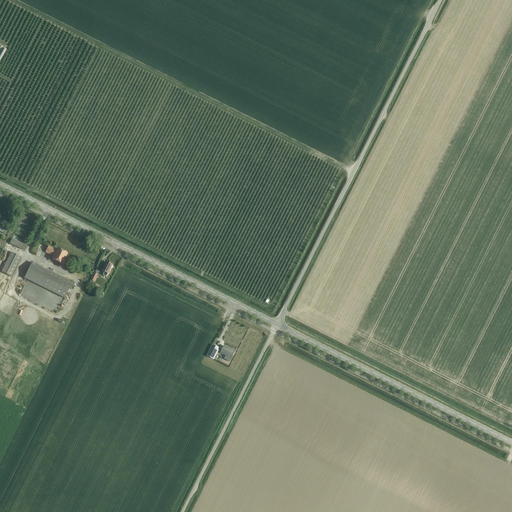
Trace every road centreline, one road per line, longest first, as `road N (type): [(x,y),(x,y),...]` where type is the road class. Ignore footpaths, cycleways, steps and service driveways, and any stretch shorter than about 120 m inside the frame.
road 1 (unclassified): [(277,324),(442,0)]
road 2 (tertiary): [(277,324),(0,185)]
road 3 (tertiary): [(511,443),(277,324)]
road 4 (unclassified): [(181,511),(277,324)]
